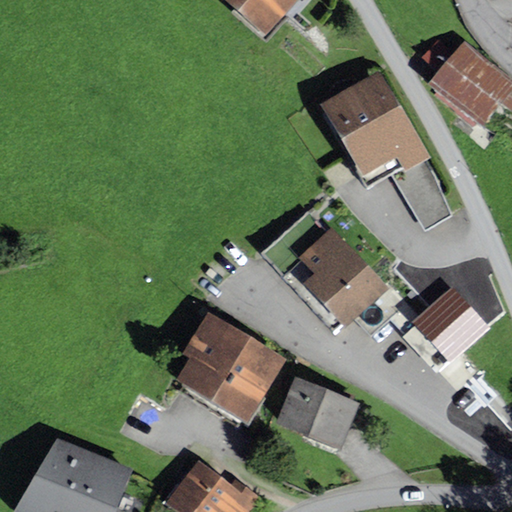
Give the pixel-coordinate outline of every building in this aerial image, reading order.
[(214,0),(262,42),(298,0),(214,0)] [(422,61),(438,74),(453,56),(437,43),(422,61)] [(510,86),(466,47),(436,81),(480,119),(510,86)] [(378,74),(325,104),(370,183),(424,153),(378,74)] [(390,288),(312,207),(266,251),(344,332),(390,288)] [(485,328),(451,292),(418,322),(452,358),(485,328)] [(286,358),(207,311),(182,353),(190,357),(177,379),(248,422),(286,358)] [(358,402),(294,377),(276,424),(340,448),(358,402)] [(114,511),(132,468),(57,438),(13,511),(114,511)] [(230,484),(198,461),(166,504),(177,511),(249,511),(260,497),(234,478),(230,484)]
